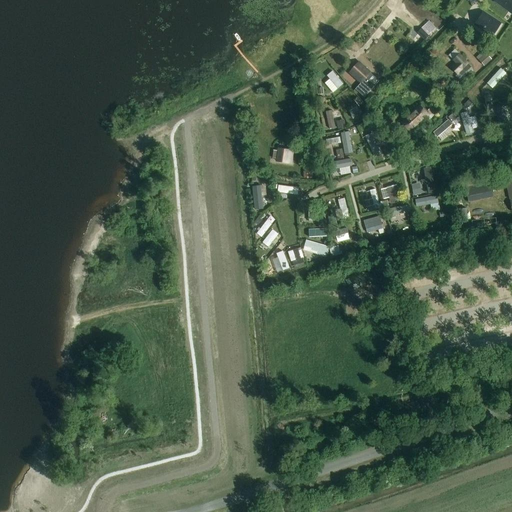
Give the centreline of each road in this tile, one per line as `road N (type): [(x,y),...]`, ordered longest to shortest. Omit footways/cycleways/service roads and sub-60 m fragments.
road 1 (track): [(101,511),(110,492),(219,468),(227,458),(186,119)]
road 2 (unclassified): [(191,511),(511,406)]
